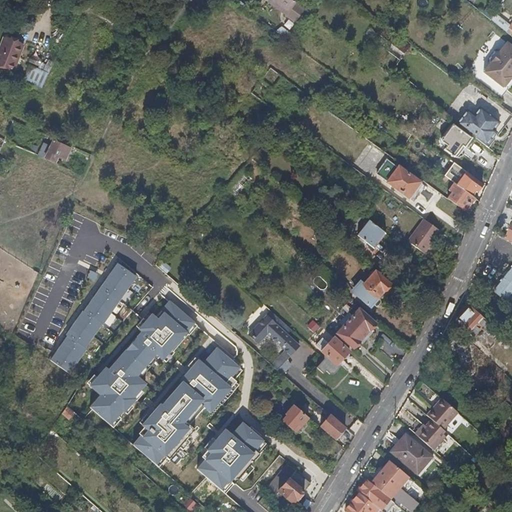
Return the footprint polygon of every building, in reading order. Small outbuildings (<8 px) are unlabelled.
[(266,0),(266,1),(296,22),(305,9),(292,0),(266,0)] [(3,34),(0,42),(0,68),(14,73),(26,42),(3,34)] [(511,45),(504,54),(501,52),(495,54),(491,58),(490,64),(493,67),(488,74),(507,88),(507,87),(509,88),(511,83),(511,45)] [(42,88),(48,73),(36,68),(32,70),(26,81),(42,88)] [(456,122),(483,143),(499,121),(480,106),(474,114),(467,108),(456,122)] [(445,149),(454,156),(460,147),(463,148),(471,137),(453,124),(442,139),(442,141),(447,145),(445,149)] [(460,147),(454,156),(455,156),(457,157),(459,156),(461,156),(464,155),(465,154),(467,151),(475,140),(471,137),(463,148),(460,147)] [(37,155),(53,162),(56,157),(63,160),(62,161),(68,163),(73,151),(52,141),(48,149),(41,146),(37,155)] [(381,177),(410,199),(422,183),(393,162),(381,177)] [(466,171),(457,184),(471,195),(475,190),(477,191),(483,183),(466,171)] [(448,178),(443,174),(440,179),(445,183),(448,178)] [(451,192),(447,198),(464,211),(474,197),(471,195),(457,184),(454,182),(449,190),(451,192)] [(275,184),(269,191),(288,207),(294,200),(275,184)] [(424,219),(408,241),(424,253),(440,230),(424,219)] [(384,231),(370,220),(358,235),(372,246),(384,231)] [(163,261),(158,266),(167,274),(172,268),(163,261)] [(70,372),(136,275),(117,263),(84,312),(82,310),(65,335),(67,337),(51,359),(70,372)] [(511,268),(495,291),(508,300),(511,295),(511,268)] [(354,292),(368,304),(376,295),(378,297),(385,289),(387,290),(391,286),(390,284),(391,284),(376,271),(364,283),(363,282),(354,292)] [(197,324),(169,301),(155,317),(151,313),(137,329),(140,332),(109,368),(105,365),(97,375),(94,372),(85,383),(100,395),(90,406),(114,427),(122,418),(118,415),(121,411),(127,416),(134,408),(130,405),(134,400),(137,403),(146,393),(142,390),(147,384),(138,376),(156,354),(166,363),(174,353),(171,350),(187,331),(189,333),(197,324)] [(360,308),(348,320),(365,334),(369,329),(370,329),(372,329),(375,325),(375,323),(376,322),(360,308)] [(470,308),(458,321),(474,335),(485,322),(470,308)] [(268,334),(287,350),(292,355),(300,346),(287,333),(291,329),(272,311),(250,334),(259,343),(268,334)] [(314,333),(320,326),(311,319),(306,326),(314,333)] [(365,334),(348,320),(337,333),(353,348),(354,346),(356,347),(360,343),(359,341),(360,340),(365,334)] [(350,351),(333,336),(321,350),(337,365),(344,358),(346,358),(349,354),(349,352),(350,351)] [(216,348),(202,364),(198,360),(140,425),(143,428),(139,433),(142,435),(134,444),(158,465),(166,456),(169,459),(179,448),(182,450),(190,442),(186,438),(195,428),(188,422),(203,406),(210,413),(219,403),(221,405),(239,385),(236,382),(237,381),(234,378),(241,370),(216,348)] [(470,359),(480,369),(489,359),(479,349),(470,359)] [(287,350),(282,355),(287,359),(292,355),(287,350)] [(273,365),(278,368),(283,373),(284,373),(292,364),(287,359),(282,355),(273,365)] [(441,399),(428,415),(432,419),(444,429),(458,414),(441,399)] [(308,417),(294,405),(286,413),(287,414),(282,420),(293,429),(297,423),(301,426),(308,417)] [(70,419),(74,411),(65,407),(61,414),(70,419)] [(346,427),(330,414),(320,426),(331,436),(335,439),(346,427)] [(418,436),(434,450),(449,433),(444,429),(432,419),(426,426),(418,436)] [(269,443),(242,421),(231,433),(225,428),(200,457),(204,461),(197,469),(225,492),(238,478),(242,481),(253,468),(250,465),(269,443)] [(297,423),(293,429),(296,432),(299,428),(301,426),(297,423)] [(425,424),(416,434),(418,436),(426,426),(425,424)] [(391,452),(419,475),(434,458),(406,434),(391,452)] [(268,488),(285,502),(288,498),(294,503),(312,482),(289,463),(268,488)] [(394,495),(393,495),(411,511),(418,503),(383,473),(377,481),(394,495)] [(373,500),(381,490),(368,480),(360,489),(373,500)] [(348,511),(374,511),(378,508),(360,493),(346,509),(348,511)] [(191,511),(197,505),(191,500),(186,507),(191,511)]
